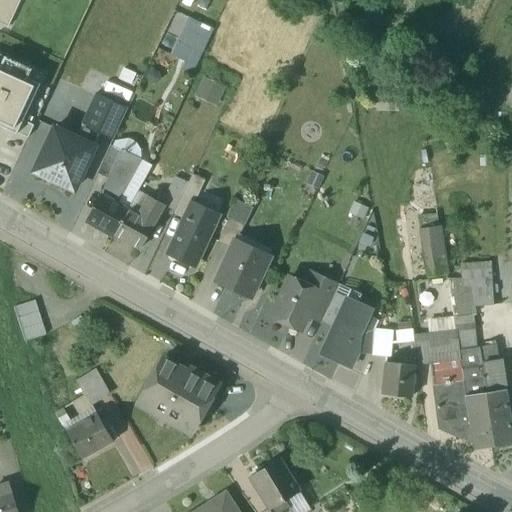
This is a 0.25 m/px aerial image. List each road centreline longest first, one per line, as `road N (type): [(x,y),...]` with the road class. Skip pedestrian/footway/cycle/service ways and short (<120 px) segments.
road 1 (unclassified): [(0,219),(309,393)]
road 2 (unclassified): [(309,393),(511,502)]
road 3 (residential): [(129,511),(309,393)]
